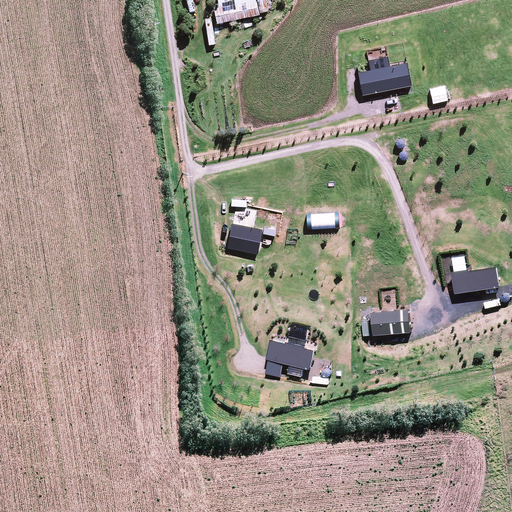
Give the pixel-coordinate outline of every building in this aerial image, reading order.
[(214,7),(218,22),(259,14),(256,0),(218,0),(220,6),(214,7)] [(358,71),(362,94),(411,84),(407,61),(358,71)] [(397,140),(396,142),(396,144),(398,146),(400,147),(402,147),(404,146),(405,144),(405,141),(404,139),(401,138),(399,138),(397,140)] [(400,152),(399,154),(399,157),(401,159),(403,160),(405,160),(407,158),(408,156),(408,154),(407,152),(405,151),(402,151),(400,152)] [(306,214),(308,231),(340,228),(339,212),(306,214)] [(232,222),(228,247),(258,252),(263,227),(232,222)] [(452,270),(456,292),(501,286),(498,265),(471,269),(470,268),(452,270)] [(502,294),(501,296),(501,298),(503,300),(505,301),(507,301),(509,300),(510,298),(510,295),(509,293),(507,292),(504,292),(502,294)] [(372,311),(374,334),(412,331),(409,308),(372,311)] [(287,341),(272,337),(267,357),(311,368),(316,348),(307,345),(307,344),(288,339),(287,341)] [(290,369),(283,367),(281,375),(288,377),(290,369)] [(323,369),(322,371),(322,374),(323,376),(326,377),(328,377),(330,375),(331,373),(331,371),(330,369),(328,368),(325,368),(323,369)]
